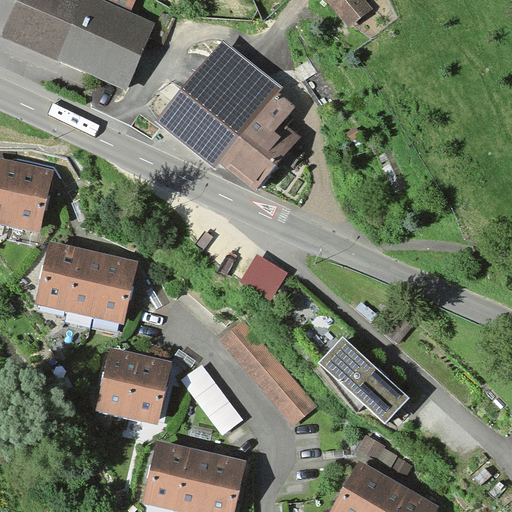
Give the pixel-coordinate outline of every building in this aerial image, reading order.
[(15,0),(1,35),(58,59),(58,58),(127,89),(156,22),(131,10),(135,0),(15,0)] [(367,0),(327,0),(351,27),(374,8),(367,0)] [(163,13),(151,38),(164,44),(176,19),(163,13)] [(279,92),(282,88),(223,39),(154,121),(177,140),(178,138),(216,170),(222,163),(254,191),(300,136),(282,121),(295,105),(279,92)] [(337,96),(320,71),(303,82),(320,107),(337,96)] [(0,224),(9,226),(24,163),(0,157),(0,224)] [(55,170),(24,163),(9,226),(40,234),(55,170)] [(80,247),(50,240),(35,303),(65,310),(80,247)] [(65,310),(94,317),(109,254),(80,247),(65,310)] [(288,271),(257,253),(241,281),(271,299),(288,271)] [(139,261),(109,254),(94,317),(124,324),(139,261)] [(400,314),(385,332),(398,343),(413,326),(400,314)] [(243,321),(220,341),(295,426),(318,406),(243,321)] [(344,336),(319,363),(385,424),(410,397),(344,336)] [(96,410),(128,417),(142,355),(111,347),(96,410)] [(173,362),(142,355),(128,417),(159,424),(173,362)] [(244,420),(202,364),(181,380),(223,435),(244,420)] [(385,446),(366,434),(358,449),(390,468),(398,455),(384,447),(385,446)] [(143,504),(173,511),(188,447),(158,440),(143,504)] [(173,511),(179,511),(204,511),(218,454),(188,447),(173,511)] [(235,511),(247,461),(218,454),(204,511),(235,511)] [(413,465),(399,457),(393,469),(407,477),(413,465)] [(364,511),(386,475),(360,460),(329,511),(364,511)] [(386,475),(364,511),(398,511),(411,489),(386,475)] [(411,489),(398,511),(435,511),(440,506),(411,489)]
